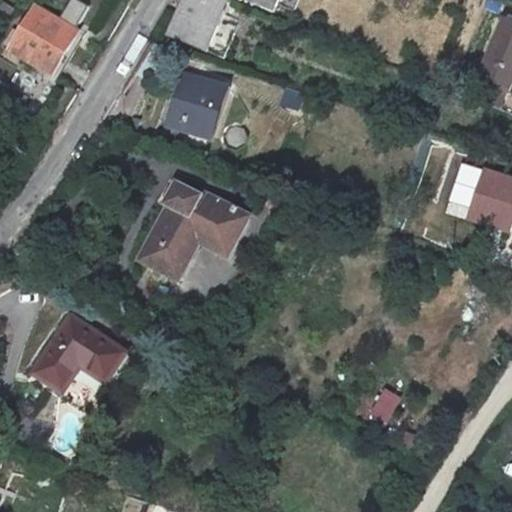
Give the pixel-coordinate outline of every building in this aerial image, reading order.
[(78,24),(87,5),(76,0),(69,0),(62,17),(78,24)] [(196,35),(210,0),(175,0),(167,23),(196,35)] [(89,37),(45,13),(24,52),(66,75),(89,37)] [(511,21),(500,17),(473,92),(503,106),(511,81),(511,21)] [(182,67),(159,106),(192,126),(215,86),(182,67)] [(511,173),(493,168),(481,208),(511,217),(511,173)] [(232,258),(254,219),(206,193),(203,197),(180,184),(168,204),(173,207),(144,258),(182,279),(203,241),(232,258)] [(511,217),(481,208),(479,216),(511,225),(511,217)] [(111,382),(133,351),(77,313),(37,369),(66,389),(86,362),(111,382)]
